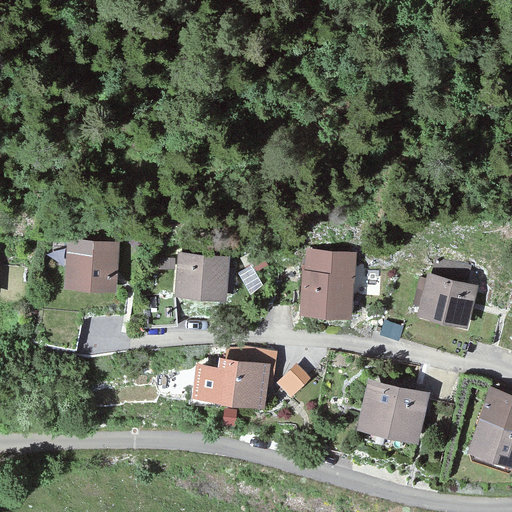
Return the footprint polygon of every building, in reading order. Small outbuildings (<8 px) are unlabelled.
[(69,245),(67,290),(117,292),(119,247),(69,245)] [(355,248),(303,245),(299,315),(351,318),(355,248)] [(230,255),(179,251),(175,295),(227,299),(230,255)] [(477,279),(427,269),(418,315),(468,324),(477,279)] [(197,362),(193,396),(266,405),(272,357),(221,351),(220,365),(197,362)] [(303,359),(284,379),(300,393),(318,373),(303,359)] [(367,375),(355,433),(418,446),(430,389),(367,375)] [(471,455),(511,465),(511,391),(490,385),(471,455)]
